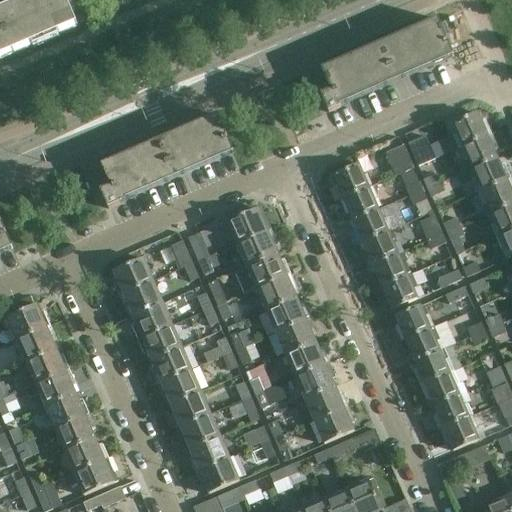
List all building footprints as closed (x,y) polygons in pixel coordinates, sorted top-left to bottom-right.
[(0,61),(78,28),(67,2),(66,0),(46,0),(0,20),(0,61)] [(322,70),(322,71),(331,92),(321,96),(328,114),(347,106),(346,104),(454,58),(438,20),(322,70)] [(463,111),(442,120),(450,140),(454,139),(459,150),(492,136),(485,121),(481,123),(478,115),(467,120),(463,111)] [(101,167),(102,168),(111,188),(100,192),(108,211),(127,202),(126,201),(234,154),(218,116),(101,167)] [(492,136),(459,150),(464,163),(467,161),(471,171),(498,160),(494,153),(498,151),(492,136)] [(408,145),(417,168),(436,160),(427,137),(408,145)] [(385,155),(395,178),(414,170),(404,147),(385,155)] [(498,160),(471,171),(475,181),(472,182),(478,194),(511,180),(505,165),(501,167),(498,160)] [(337,186),(333,188),(339,202),(342,201),(373,187),(368,175),(364,176),(360,166),(333,178),(337,186)] [(427,191),(441,184),(437,175),(423,181),(427,191)] [(511,182),(511,180),(478,194),(483,207),(486,206),(490,216),(511,206),(511,182)] [(409,198),(423,192),(419,183),(405,189),(409,198)] [(441,184),(427,191),(430,199),(445,193),(441,184)] [(342,201),(339,202),(346,217),(349,215),(353,223),(380,211),(375,202),(379,200),(373,187),(342,201)] [(413,207),(427,201),(423,192),(409,198),(413,207)] [(230,223),(250,214),(246,205),(226,214),(230,223)] [(511,206),(490,216),(494,226),(492,227),(497,239),(511,232),(511,206)] [(227,224),(237,247),(272,232),(265,217),(261,218),(258,210),(250,214),(230,223),(227,224)] [(356,230),(352,232),(358,246),(392,232),(387,219),(384,220),(380,211),(353,223),(356,230)] [(427,243),(443,236),(432,212),(427,215),(429,219),(419,224),(427,243)] [(0,219),(0,255),(13,250),(0,219)] [(446,235),(461,228),(457,219),(442,225),(446,235)] [(461,228),(446,235),(450,244),(465,237),(461,228)] [(272,232),(237,247),(246,268),(246,269),(278,255),(274,248),(278,246),(272,232)] [(392,232),(358,246),(365,261),(369,259),(372,267),(399,255),(395,246),(398,244),(392,232)] [(511,232),(497,239),(502,252),(505,250),(509,261),(511,259),(511,232)] [(200,235),(188,240),(198,264),(207,260),(210,258),(200,235)] [(443,236),(427,243),(431,252),(446,245),(443,236)] [(183,242),(171,248),(181,271),(184,270),(193,266),(183,242)] [(171,249),(160,254),(166,267),(177,262),(171,249)] [(243,296),(256,291),(291,276),(285,261),(281,263),(278,255),(246,269),(246,268),(234,274),(243,296)] [(375,274),(371,276),(378,291),(412,276),(406,263),(403,265),(399,255),(372,267),(375,274)] [(144,260),(112,273),(116,282),(113,283),(119,297),(154,282),(144,260)] [(207,260),(198,264),(204,278),(213,274),(207,260)] [(466,280),(481,274),(477,264),(462,270),(466,280)] [(193,266),(184,270),(190,284),(199,280),(193,266)] [(440,280),(438,285),(440,291),(448,288),(462,282),(458,272),(443,278),(440,280)] [(265,313),(297,300),(294,292),(297,291),(291,276),(256,291),(265,313)] [(412,276),(378,291),(384,305),(388,303),(391,311),(418,300),(414,290),(417,289),(412,276)] [(469,286),(473,296),(488,290),(484,280),(469,286)] [(132,318),(164,305),(154,282),(119,297),(125,313),(129,311),(132,318)] [(465,288),(445,297),(449,306),(469,298),(465,288)] [(207,295),(197,299),(203,314),(213,310),(207,295)] [(224,296),(213,301),(217,308),(226,304),(227,304),(224,296)] [(31,298),(10,307),(14,316),(35,307),(31,298)] [(275,335),(311,320),(304,305),(300,307),(297,300),(265,313),(275,335)] [(226,304),(217,308),(223,323),(232,319),(226,304)] [(138,342),(173,327),(164,305),(132,318),(136,325),(132,327),(138,342)] [(16,342),(51,327),(44,312),(41,314),(37,306),(35,307),(14,316),(6,320),(16,342)] [(398,327),(394,329),(401,343),(434,329),(429,316),(426,318),(422,307),(395,319),(398,327)] [(213,310),(203,314),(210,328),(219,324),(213,310)] [(488,331),(503,325),(499,316),(485,322),(488,331)] [(284,358),(316,344),(313,337),(317,335),(311,320),(275,335),(284,358)] [(481,324),(466,330),(470,339),(485,333),(481,324)] [(503,325),(488,331),(492,341),(507,334),(503,325)] [(25,365),(57,351),(53,343),(57,342),(51,327),(16,342),(25,365)] [(151,362),(183,349),(173,327),(138,342),(145,357),(148,355),(151,362)] [(434,329),(401,343),(407,358),(411,356),(414,364),(441,352),(437,343),(440,341),(434,329)] [(239,333),(229,337),(236,352),(245,348),(239,333)] [(485,333),(470,339),(474,349),(489,342),(485,333)] [(226,339),(216,343),(222,358),(232,354),(226,339)] [(294,380),(329,364),(323,349),(319,351),(316,344),(284,358),(294,380)] [(254,346),(246,350),(251,363),(259,360),(254,346)] [(245,348),(236,352),(242,367),(251,363),(246,350),(245,348)] [(157,386),(192,371),(183,349),(151,362),(155,370),(151,372),(157,386)] [(57,351),(25,365),(35,387),(70,372),(64,357),(60,359),(57,351)] [(417,371),(414,373),(420,387),(450,374),(454,373),(448,360),(445,362),(441,352),(414,364),(417,371)] [(232,354),(222,358),(229,373),(238,369),(232,354)] [(304,402),(335,388),(332,381),(336,379),(329,364),(294,380),(304,402)] [(489,384),(504,377),(500,368),(486,375),(489,384)] [(171,407),(202,393),(192,371),(157,386),(164,401),(167,400),(171,407)] [(45,409),(76,395),(73,388),(76,386),(70,372),(35,387),(45,409)] [(450,374),(420,387),(426,403),(430,401),(433,408),(460,396),(456,387),(459,385),(454,373),(450,374)] [(493,393),(508,387),(504,377),(489,384),(493,393)] [(255,397),(264,392),(258,378),(249,382),(255,397)] [(245,384),(235,388),(242,402),(251,398),(245,384)] [(313,424),(349,408),(342,394),(338,395),(335,388),(304,402),(313,424)] [(264,392),(255,397),(261,411),(270,407),(264,392)] [(177,430),(211,415),(202,393),(171,407),(174,414),(170,416),(177,430)] [(54,431),(89,416),(83,401),(79,402),(76,395),(45,409),(54,431)] [(437,415),(433,417),(439,432),(470,419),(473,417),(467,405),(464,406),(460,396),(433,408),(437,415)] [(251,398),(242,402),(248,417),(257,413),(251,398)] [(11,415),(5,400),(0,401),(0,414),(2,419),(11,415)] [(349,408),(313,424),(323,447),(355,433),(351,425),(355,423),(349,408)] [(189,451),(221,437),(211,415),(177,430),(183,445),(186,444),(189,451)] [(64,453),(95,440),(92,432),(96,431),(89,416),(54,431),(64,453)] [(470,419),(439,432),(446,447),(450,445),(453,453),(479,441),(475,431),(478,430),(473,417),(470,419)] [(277,422),(268,426),(274,441),(283,437),(277,422)] [(261,447),(270,442),(264,428),(254,432),(261,447)] [(18,429),(8,433),(15,448),(24,444),(18,429)] [(5,435),(0,437),(0,450),(1,454),(11,450),(5,435)] [(195,475),(230,460),(221,437),(189,451),(193,458),(189,460),(195,475)] [(283,437),(274,441),(280,456),(290,452),(283,437)] [(497,442),(503,456),(511,452),(511,450),(506,438),(497,442)] [(73,475),(108,460),(102,445),(98,447),(95,440),(64,453),(73,475)] [(33,441),(24,445),(30,459),(39,455),(33,441)] [(351,441),(329,450),(333,459),(332,460),(333,463),(357,453),(356,452),(351,441)] [(270,442),(261,447),(267,462),(277,458),(270,442)] [(24,444),(15,448),(21,463),(30,459),(24,445),(24,444)] [(484,447),(455,460),(461,474),(491,462),(484,447)] [(11,450),(1,454),(8,468),(17,464),(11,450)] [(314,457),(318,466),(332,460),(333,459),(329,450),(314,457)] [(108,460),(73,475),(83,498),(115,485),(111,476),(115,475),(108,460)] [(230,460),(195,475),(202,490),(205,488),(209,496),(240,483),(230,460)] [(284,469),(288,478),(303,472),(299,463),(284,469)] [(288,478),(284,469),(269,476),(273,485),(288,478)] [(34,492),(44,488),(38,474),(28,478),(34,492)] [(24,479),(15,484),(21,498),(30,494),(24,479)] [(346,491),(355,511),(382,511),(369,481),(346,491)] [(241,488),(245,498),(259,491),(255,482),(241,488)] [(44,488),(34,492),(41,507),(42,511),(52,511),(54,511),(50,503),(44,488)] [(102,507),(101,507),(103,511),(126,501),(121,488),(98,498),(102,507)] [(193,509),(194,511),(223,511),(246,501),(245,498),(241,488),(193,509)] [(355,511),(346,491),(324,500),(329,511),(355,511)] [(30,494),(21,498),(26,511),(29,511),(37,509),(30,494)] [(495,504),(484,509),(485,511),(511,511),(506,496),(494,502),(495,504)] [(102,507),(98,498),(83,504),(86,511),(90,511),(101,507),(102,507)] [(329,511),(324,500),(302,510),(303,511),(329,511)] [(382,511),(410,511),(405,501),(387,510),(382,511)]
